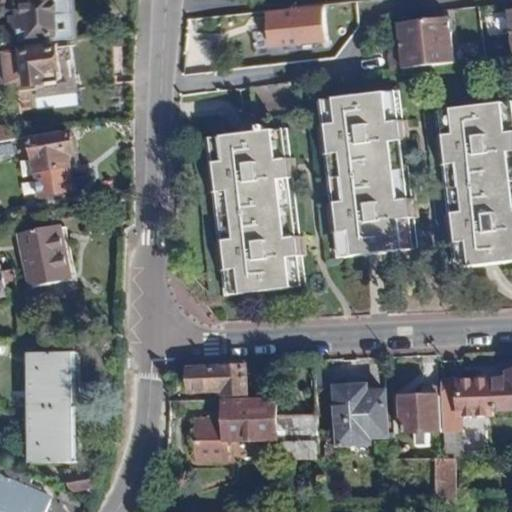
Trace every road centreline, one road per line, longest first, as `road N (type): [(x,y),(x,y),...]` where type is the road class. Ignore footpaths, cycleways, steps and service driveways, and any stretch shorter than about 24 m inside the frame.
road 1 (residential): [(151,345),(511,330)]
road 2 (tertiary): [(165,8),(151,345)]
road 3 (tertiary): [(151,345),(142,458),(116,511)]
